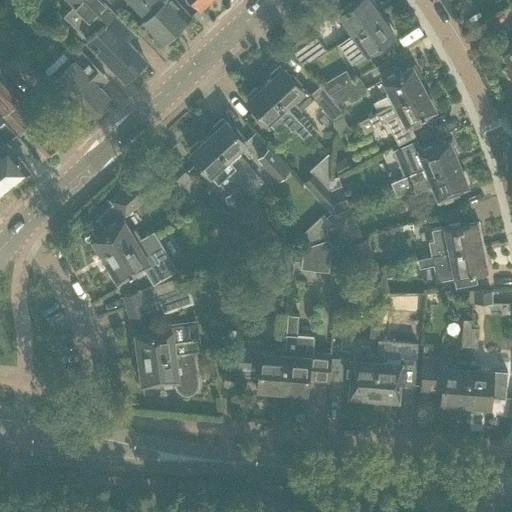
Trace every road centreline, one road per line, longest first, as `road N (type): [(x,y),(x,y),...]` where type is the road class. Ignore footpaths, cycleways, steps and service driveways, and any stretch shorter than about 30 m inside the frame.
road 1 (tertiary): [(22,224),(267,0)]
road 2 (secondary): [(187,459),(510,482)]
road 3 (secondary): [(187,459),(0,412)]
road 4 (residential): [(506,165),(448,41),(417,0)]
road 5 (secondary): [(0,452),(187,459)]
road 6 (residential): [(22,224),(76,306),(92,374)]
